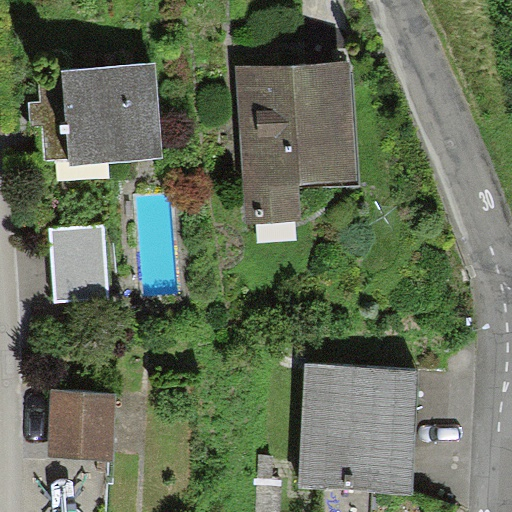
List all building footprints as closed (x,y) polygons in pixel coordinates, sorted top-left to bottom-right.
[(300,185),(360,182),(354,62),(237,68),(244,220),(302,217),(300,185)] [(41,116),(45,157),(70,154),(71,165),(163,157),(154,64),(63,73),(64,79),(38,81),(41,116)] [(54,305),(109,302),(103,225),(48,229),(54,305)] [(370,511),(371,493),(414,494),(417,366),(302,363),(298,489),(331,490),(329,511),(370,511)] [(48,456),(113,460),(116,394),(51,391),(48,456)]
